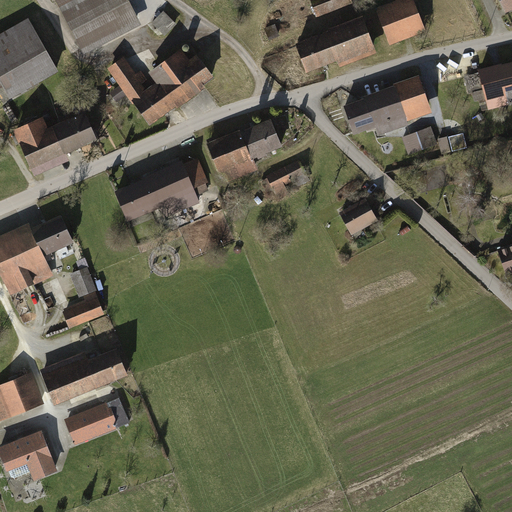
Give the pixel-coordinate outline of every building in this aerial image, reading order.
[(128,0),(57,0),(85,55),(142,26),(128,0)] [(351,0),(310,0),(316,16),(353,3),(351,0)] [(414,0),(402,0),(375,10),(389,46),(426,33),(414,0)] [(511,0),(498,0),(506,17),(511,13),(511,0)] [(165,9),(154,21),(166,34),(178,22),(165,9)] [(362,18),(293,44),(305,75),(338,63),(340,69),(376,55),(362,18)] [(28,20),(0,35),(0,82),(10,100),(58,73),(28,20)] [(153,22),(150,26),(160,36),(163,32),(153,22)] [(228,58),(219,46),(192,65),(182,51),(150,74),(158,85),(146,93),(125,63),(112,72),(150,124),(206,83),(218,99),(249,77),(233,55),(228,58)] [(511,63),(478,72),(488,110),(511,103),(511,63)] [(420,77),(338,106),(350,138),(378,128),(380,135),(434,116),(420,77)] [(20,98),(0,109),(0,129),(29,113),(20,98)] [(42,121),(13,133),(33,180),(70,164),(67,157),(99,144),(88,117),(47,133),(42,121)] [(240,130),(206,144),(222,184),(256,171),(252,162),(281,150),(270,122),(242,134),(240,130)] [(431,129),(402,139),(407,157),(437,147),(431,129)] [(445,154),(469,147),(464,131),(440,139),(445,154)] [(181,162),(113,191),(128,225),(159,211),(164,222),(202,206),(198,198),(211,192),(197,160),(183,166),(181,162)] [(300,162),(266,178),(277,200),(290,194),(286,185),(306,176),(300,162)] [(367,203),(341,218),(351,237),(378,222),(367,203)] [(183,233),(193,258),(224,247),(221,240),(233,236),(224,212),(196,222),(198,228),(183,233)] [(29,224),(0,236),(0,276),(9,297),(52,278),(44,259),(74,245),(61,217),(32,230),(29,224)] [(511,245),(497,250),(507,277),(511,275),(511,245)] [(67,328),(102,315),(86,271),(70,277),(79,303),(60,310),(67,328)] [(85,354),(42,371),(56,404),(127,376),(117,350),(88,361),(85,354)] [(32,374),(0,386),(0,421),(44,405),(32,374)] [(118,398),(64,421),(75,447),(129,424),(118,398)] [(41,431),(0,446),(0,458),(6,473),(28,464),(35,482),(58,473),(41,431)]
